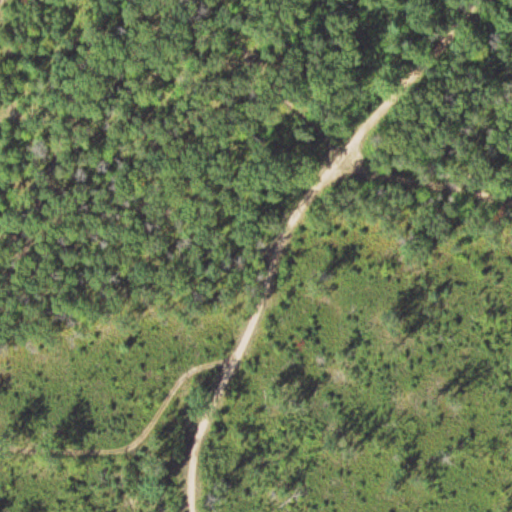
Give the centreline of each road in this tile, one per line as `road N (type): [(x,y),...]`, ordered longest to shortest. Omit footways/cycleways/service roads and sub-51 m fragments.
road 1 (track): [(489,0),(226,285),(198,358),(185,423),(188,511)]
road 2 (track): [(511,201),(334,168)]
road 3 (track): [(104,0),(0,113)]
